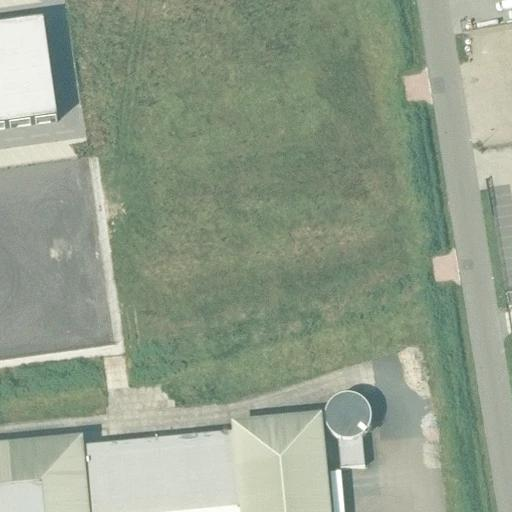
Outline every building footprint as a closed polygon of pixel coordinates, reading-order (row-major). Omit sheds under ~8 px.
[(46,28),(20,32),(26,81),(52,78),(46,28)] [(20,32),(0,34),(0,80),(0,84),(26,81),(20,32)] [(52,78),(26,81),(32,130),(58,127),(52,78)] [(26,81),(0,84),(7,134),(32,130),(26,81)] [(382,161),(185,189),(202,307),(339,287),(337,269),(382,262),(396,261),(382,161)] [(337,441),(340,469),(364,467),(362,439),(364,437),(366,436),(367,434),(368,432),(369,429),(370,427),(371,425),(371,422),(371,420),(371,418),(371,415),(370,413),(369,410),(368,408),(367,406),(365,404),(363,403),(361,401),(359,400),(357,399),(355,398),(353,397),(350,397),(348,397),(345,397),(343,397),(340,398),(338,399),(336,400),(334,402),(332,403),(330,405),(329,407),(328,409),(327,411),(326,413),(325,416),(325,418),(325,421),(325,423),(325,425),(326,428),(327,430),(328,432),(329,434),(331,436),(333,438),(335,439),(337,441)] [(79,446),(0,453),(0,511),(326,511),(318,423),(237,431),(237,436),(79,451),(79,446)]
